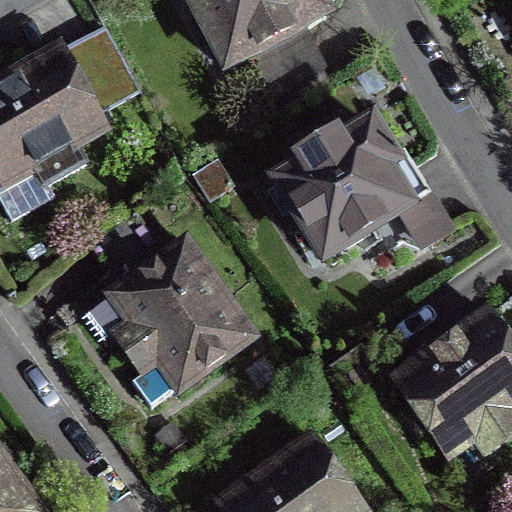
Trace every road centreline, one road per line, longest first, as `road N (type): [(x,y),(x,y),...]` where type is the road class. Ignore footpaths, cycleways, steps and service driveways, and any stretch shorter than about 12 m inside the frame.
road 1 (residential): [(386,0),(511,212)]
road 2 (residential): [(0,349),(115,511)]
